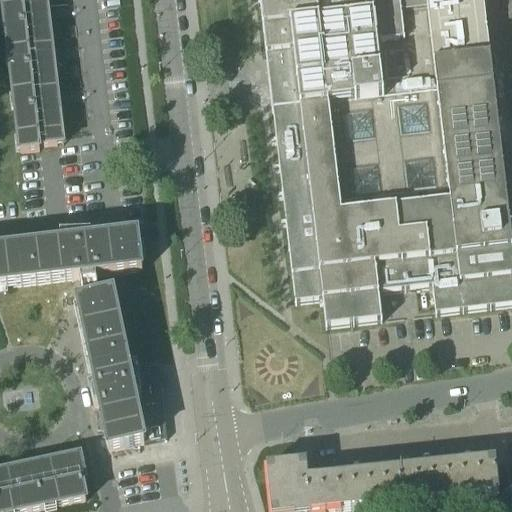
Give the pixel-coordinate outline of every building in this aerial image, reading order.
[(0,0),(4,29),(23,27),(23,23),(48,20),(46,9),(45,0),(0,0)] [(258,0),(259,2),(259,5),(259,7),(260,7),(260,10),(262,29),(263,33),(262,33),(262,34),(263,34),(263,38),(265,57),(266,57),(266,60),(265,60),(266,62),(272,115),(276,144),(279,169),(278,169),(278,171),(279,171),(282,197),(281,197),(282,199),(285,224),(285,225),(285,226),(286,229),(285,230),(288,248),(288,252),(288,253),(289,253),(289,257),(291,276),(292,279),(291,279),(291,281),(292,281),(292,284),(294,303),(295,307),(294,307),(295,308),(296,308),(299,307),(299,308),(319,305),(318,305),(322,305),(323,308),(322,308),(325,327),(326,332),(330,331),(330,332),(338,331),(349,329),(358,328),(376,326),(381,325),(380,321),(381,321),(379,302),(378,302),(378,299),(378,298),(382,298),(401,296),(401,295),(404,295),(406,295),(409,294),(409,295),(428,292),(431,292),(432,292),(432,296),(434,315),(435,314),(435,318),(511,309),(511,254),(505,200),(506,200),(489,63),(490,63),(489,61),(482,0),(258,0)] [(6,42),(9,71),(28,69),(28,66),(53,63),(51,51),(50,36),(48,20),(23,23),(23,27),(4,29),(6,42)] [(11,85),(14,113),(33,111),(32,108),(58,104),(56,93),(55,80),(53,63),(28,66),(28,69),(9,71),(11,85)] [(33,111),(14,113),(15,124),(19,156),(39,154),(39,151),(57,149),(59,148),(63,148),(61,135),(59,119),(58,104),(32,108),(33,111)] [(142,275),(140,260),(139,254),(137,239),(122,241),(106,243),(91,245),(90,238),(59,239),(61,248),(33,252),(0,255),(0,291),(39,287),(74,283),(80,282),(81,288),(95,286),(96,286),(95,281),(110,279),(142,275)] [(90,395),(90,396),(93,410),(99,409),(102,424),(108,455),(144,448),(166,443),(163,410),(159,373),(158,366),(137,370),(128,372),(123,352),(112,297),(98,300),(97,301),(77,305),(88,360),(93,380),(95,394),(90,395)] [(38,469),(43,494),(40,495),(43,511),(47,511),(86,504),(82,485),(85,485),(80,460),(50,466),(38,469)] [(306,467),(292,469),(266,471),(270,511),(374,511),(498,499),(495,470),(307,490),(307,489),(307,485),(306,467)] [(0,476),(0,494),(2,503),(0,502),(0,511),(43,511),(40,495),(43,494),(38,469),(27,471),(9,475),(0,476)]
